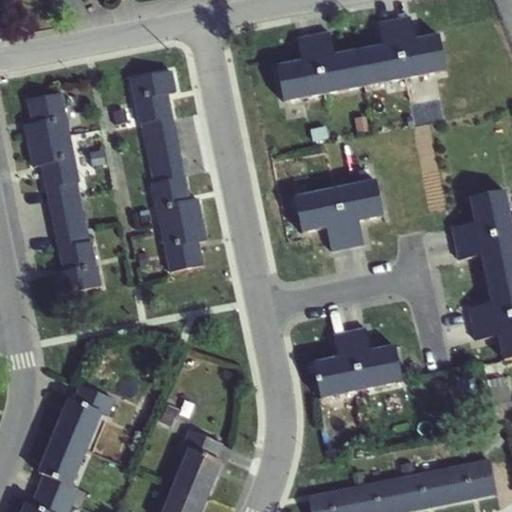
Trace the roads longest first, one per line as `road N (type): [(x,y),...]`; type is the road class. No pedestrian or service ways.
road 1 (residential): [(263,303),(204,22)]
road 2 (residential): [(263,303),(417,276),(429,345)]
road 3 (residential): [(261,511),(291,434),(263,303)]
road 4 (residential): [(204,22),(0,62)]
road 5 (residential): [(9,311),(24,392),(0,455)]
road 6 (residential): [(329,0),(204,22)]
